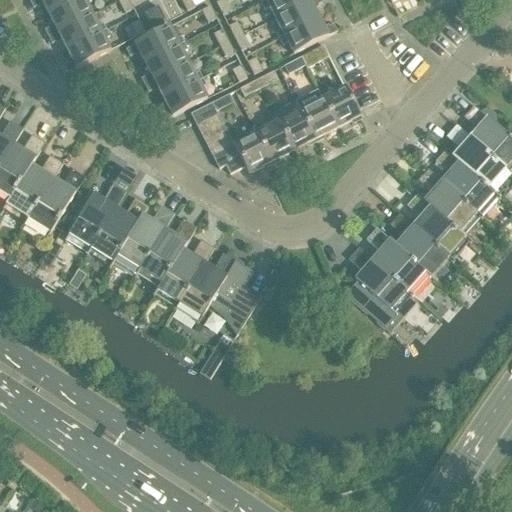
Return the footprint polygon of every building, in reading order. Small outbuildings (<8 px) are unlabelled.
[(36,0),(29,4),(32,10),(41,6),(47,17),(79,0),(36,0)] [(85,5),(90,2),(88,0),(79,0),(47,17),(52,27),(43,32),(47,39),(91,16),(85,5)] [(124,15),(133,11),(127,0),(123,0),(117,3),(124,15)] [(179,0),(186,13),(194,8),(189,0),(179,0)] [(222,16),(230,12),(223,0),(222,0),(215,4),(222,16)] [(268,0),(260,4),(264,11),(267,9),(273,20),(311,0),(268,0)] [(312,8),(321,3),(319,0),(311,0),(273,20),(279,32),(275,34),(278,40),(318,19),(312,8)] [(150,31),(165,24),(157,8),(142,15),(150,31)] [(206,25),(214,21),(207,8),(200,12),(206,25)] [(101,25),(97,27),(91,16),(47,39),(50,46),(59,41),(65,52),(105,32),(101,25)] [(332,24),(323,29),(318,19),(278,40),(281,47),(286,44),(292,56),(336,33),(332,24)] [(136,39),(145,34),(139,22),(130,27),(136,39)] [(234,40),(242,36),(236,24),(228,28),(234,40)] [(179,37),(174,40),(168,29),(124,52),(127,59),(136,54),(142,65),(183,45),(179,37)] [(103,40),(108,38),(105,32),(65,52),(70,63),(61,68),(65,76),(110,52),(103,40)] [(218,48),(226,44),(219,32),(212,35),(218,48)] [(240,52),(248,48),(242,36),(234,40),(240,52)] [(225,60),(232,56),(226,44),(218,48),(225,60)] [(181,54),(186,52),(183,45),(142,65),(148,76),(139,81),(142,88),(187,65),(181,54)] [(306,70),(329,59),(323,47),(301,58),(306,67),(305,67),(306,70)] [(288,76),(305,67),(306,67),(301,58),(284,67),(288,76)] [(253,76),(261,72),(255,60),(247,64),(253,76)] [(198,73),(193,76),(187,65),(142,88),(146,95),(155,90),(160,101),(201,79),(198,73)] [(237,84),(245,80),(238,68),(231,71),(237,84)] [(262,90),(277,81),(273,73),(257,81),(262,90)] [(199,89),(205,86),(201,79),(160,101),(166,111),(157,116),(161,124),(205,100),(199,89)] [(244,98),(262,90),(257,81),(240,90),(244,98)] [(323,101),(338,130),(360,119),(345,90),(323,101)] [(318,92),(296,103),(316,142),(338,130),(323,101),(318,92)] [(197,126),(218,115),(217,112),(233,104),(229,95),(191,115),(197,126)] [(294,153),(316,142),(296,103),(274,115),(278,124),(279,124),(294,153)] [(511,176),(511,174),(511,142),(472,107),(462,118),(475,130),(468,138),(511,176)] [(202,137),(223,126),(218,115),(197,126),(202,137)] [(13,146),(22,131),(9,123),(0,137),(0,167),(13,146)] [(272,164),(294,153),(279,124),(278,124),(257,135),(272,164)] [(207,148),(229,137),(223,126),(202,137),(207,148)] [(468,138),(455,126),(445,138),(458,149),(451,157),(494,195),(511,176),(468,138)] [(249,176),(272,164),(257,135),(234,147),(235,147),(245,168),(249,176)] [(31,166),(44,145),(31,137),(22,152),(13,146),(0,167),(0,203),(6,207),(31,166)] [(235,147),(234,147),(229,137),(207,148),(213,158),(235,147)] [(230,176),(245,168),(235,147),(213,158),(219,170),(226,167),(230,176)] [(451,157),(444,150),(434,161),(447,173),(439,181),(439,182),(482,219),(500,200),(494,195),(451,157)] [(54,181),(63,166),(49,157),(40,172),(31,166),(6,207),(2,214),(24,227),(54,180),(54,181)] [(47,241),(85,179),(72,170),(62,186),(54,181),(54,180),(24,227),(47,241)] [(439,182),(439,181),(426,170),(417,181),(430,192),(422,200),(422,201),(465,239),(465,238),(482,219),(439,182)] [(116,210),(125,195),(111,187),(102,202),(93,197),(65,244),(87,258),(115,210),(116,210)] [(422,201),(422,200),(416,194),(404,207),(417,218),(410,226),(410,227),(454,264),(471,244),(465,238),(465,239),(422,201)] [(142,217),(148,209),(133,201),(125,215),(116,210),(115,210),(87,258),(110,271),(114,264),(113,264),(142,217)] [(164,231),(173,216),(159,208),(150,222),(142,217),(113,264),(114,264),(136,278),(164,231)] [(410,227),(410,226),(397,215),(387,227),(400,238),(393,246),(430,277),(429,278),(436,283),(454,264),(410,227)] [(182,251),(195,229),(182,221),(173,237),(164,231),(136,278),(158,290),(158,291),(182,251)] [(393,246),(374,229),(365,240),(378,252),(371,260),(371,261),(412,297),(429,278),(430,277),(393,246)] [(204,264),(213,249),(200,241),(191,256),(182,251),(158,291),(158,290),(153,298),(175,312),(204,264)] [(371,261),(371,260),(357,248),(347,260),(361,272),(353,280),(356,282),(344,296),(383,330),(395,316),(412,297),(371,261)] [(242,288),(252,272),(222,254),(213,269),(204,264),(175,312),(198,325),(208,306),(224,319),(230,326),(236,334),(236,335),(237,336),(260,298),(242,288)]
